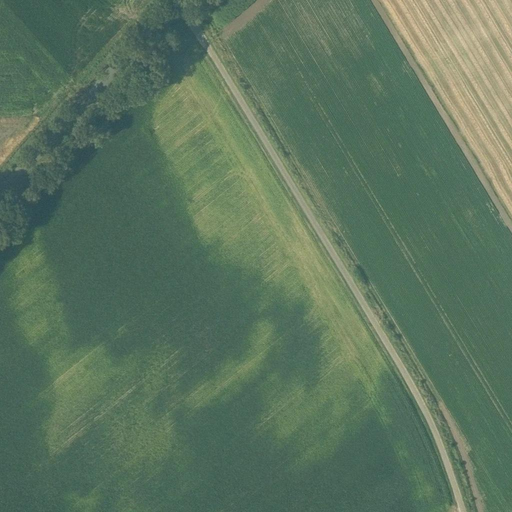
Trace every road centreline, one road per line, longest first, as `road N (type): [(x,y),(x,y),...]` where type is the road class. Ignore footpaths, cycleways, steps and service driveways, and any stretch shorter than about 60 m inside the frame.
road 1 (unclassified): [(178,0),(429,419),(462,511)]
road 2 (unclassified): [(0,193),(178,0)]
